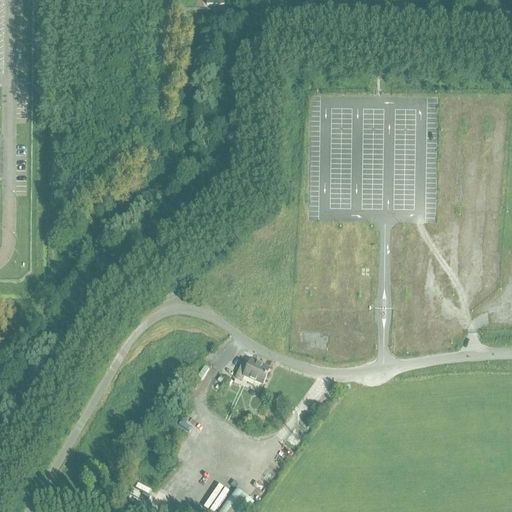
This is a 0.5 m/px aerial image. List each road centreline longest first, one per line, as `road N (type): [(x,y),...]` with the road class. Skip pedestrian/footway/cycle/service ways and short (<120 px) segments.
road 1 (unclassified): [(27,511),(130,339),(169,310),(206,314),(267,353),(328,373),(511,354)]
road 2 (unknown): [(0,261),(14,231),(12,0)]
